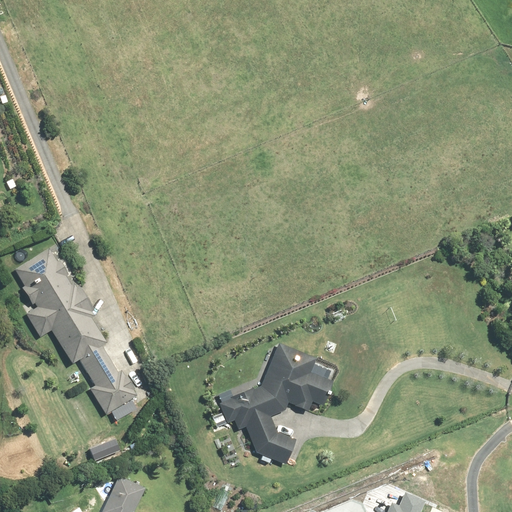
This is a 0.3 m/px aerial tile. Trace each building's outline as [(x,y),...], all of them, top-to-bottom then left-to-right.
[(16,177),(5,183),(10,192),(21,186),(16,177)] [(48,250),(13,271),(23,288),(20,289),(30,306),(33,305),(36,308),(24,315),(38,338),(49,332),(70,366),(79,360),(94,386),(88,390),(103,416),(135,397),(132,391),(134,390),(125,376),(124,377),(120,371),(117,374),(101,347),(105,344),(90,319),(93,317),(90,313),(92,312),(77,287),(75,289),(73,285),(70,286),(64,277),(67,276),(58,262),(56,263),(48,250)] [(315,359),(277,344),(259,387),(253,390),(253,388),(230,398),(230,400),(218,405),(225,424),(233,421),(237,431),(244,428),(255,454),(284,466),(294,441),(275,433),(269,418),(272,417),(272,416),(283,412),(287,404),(293,406),(293,407),(306,413),(310,403),(321,407),(331,383),(309,374),(315,359)] [(129,404),(111,413),(115,421),(133,411),(129,404)] [(133,511),(144,489),(117,476),(100,511),(133,511)] [(417,511),(422,502),(403,493),(397,506),(390,503),(386,511),(417,511)]
